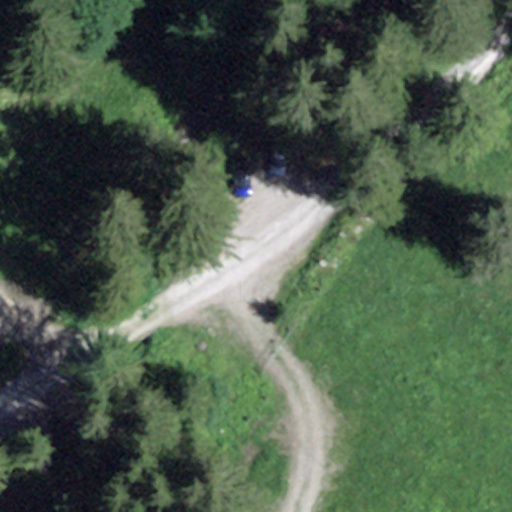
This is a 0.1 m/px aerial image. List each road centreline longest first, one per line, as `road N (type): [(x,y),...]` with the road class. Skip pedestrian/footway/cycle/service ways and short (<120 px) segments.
road 1 (unclassified): [(511,24),(223,274),(0,417)]
road 2 (track): [(223,274),(305,404),(312,434),(296,511)]
